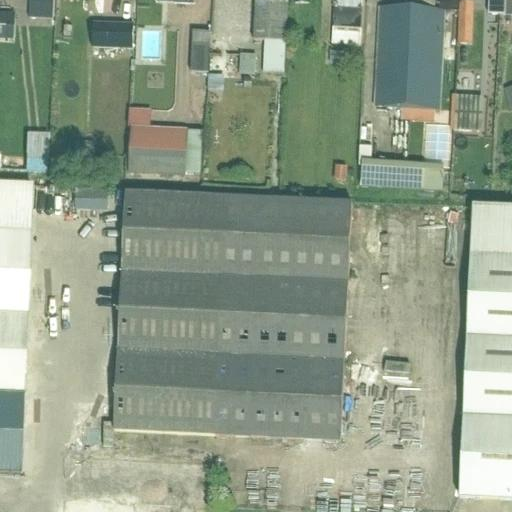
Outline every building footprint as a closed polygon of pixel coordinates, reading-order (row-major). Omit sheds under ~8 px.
[(52,22),(53,0),(28,0),(28,21),(52,22)] [(287,0),(251,0),(250,44),(264,44),(262,75),(283,76),(286,45),(287,0)] [(333,0),(331,46),(359,48),(361,0),(333,0)] [(511,0),(492,0),(492,18),(511,19),(511,0)] [(470,47),(471,4),(458,4),(456,46),(470,47)] [(437,114),(443,14),(380,12),(375,110),(437,114)] [(133,52),(134,27),(93,26),(92,51),(133,52)] [(192,34),(190,74),(208,75),(210,34),(192,34)] [(240,76),(257,76),(257,55),(240,55),(240,76)] [(449,130),(478,134),(482,99),(454,95),(449,130)] [(134,131),(132,176),(199,179),(202,134),(134,131)] [(46,172),(46,134),(25,134),(25,172),(46,172)] [(75,146),(74,161),(94,162),(95,147),(75,146)] [(443,168),(403,166),(402,192),(442,195),(443,168)] [(347,170),(337,169),(335,183),(346,184),(347,170)] [(0,189),(0,478),(19,479),(32,191),(0,189)] [(107,214),(107,192),(75,191),(74,213),(107,214)] [(341,446),(341,437),(352,207),(126,197),(114,435),(341,446)] [(511,501),(511,210),(473,210),(464,500),(511,501)]
